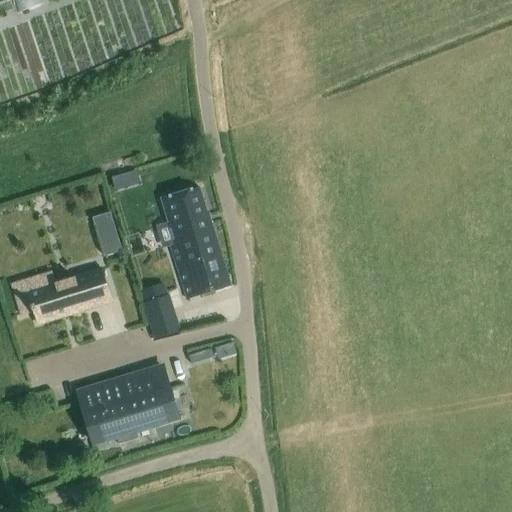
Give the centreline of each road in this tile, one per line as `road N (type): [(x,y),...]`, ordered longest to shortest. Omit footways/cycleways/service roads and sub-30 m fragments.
road 1 (unclassified): [(257,433),(246,282),(191,0)]
road 2 (track): [(23,511),(257,433)]
road 3 (unknown): [(251,346),(171,355),(43,394)]
